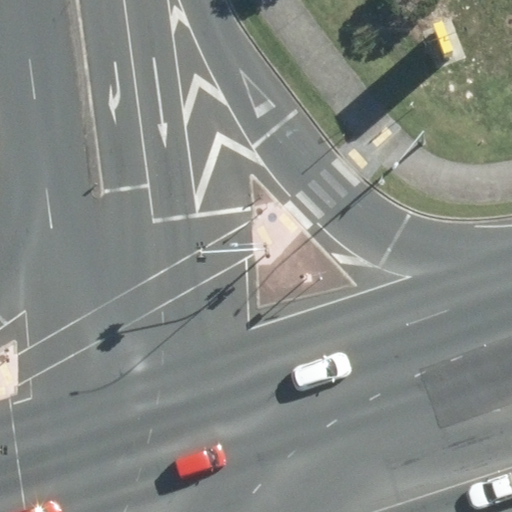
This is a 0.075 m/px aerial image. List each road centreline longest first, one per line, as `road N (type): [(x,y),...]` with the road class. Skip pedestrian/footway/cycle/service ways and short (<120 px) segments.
road 1 (primary): [(189,0),(278,130),(330,183),(405,228),(511,273)]
road 2 (unclassified): [(144,0),(211,382)]
road 3 (primary): [(211,382),(511,289)]
road 4 (unclassified): [(97,418),(51,117)]
road 5 (primary): [(511,433),(295,511)]
road 6 (primary): [(0,271),(19,245),(51,117)]
road 7 (secondary): [(211,382),(228,511)]
